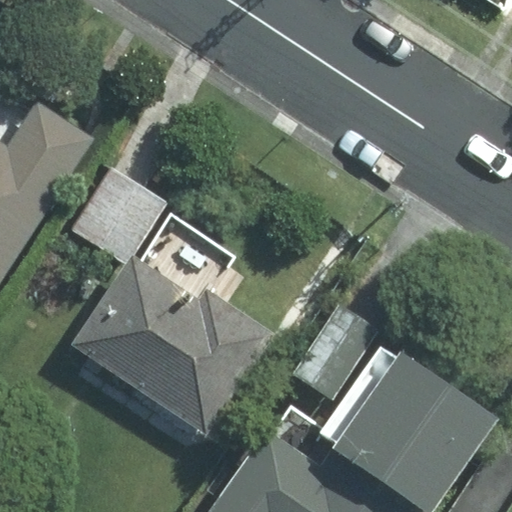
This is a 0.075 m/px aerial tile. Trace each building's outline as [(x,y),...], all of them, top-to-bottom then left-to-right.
[(0,295),(100,141),(42,103),(12,147),(0,139),(0,295)] [(170,204),(115,168),(73,232),(130,266),(170,204)] [(212,439),(281,336),(210,289),(203,300),(136,256),(75,347),(212,439)] [(376,327),(338,305),(300,372),(339,394),(376,327)] [(447,511),(507,425),(409,358),(406,363),(386,350),(325,438),(339,447),(325,468),(273,433),(215,511),(447,511)]
